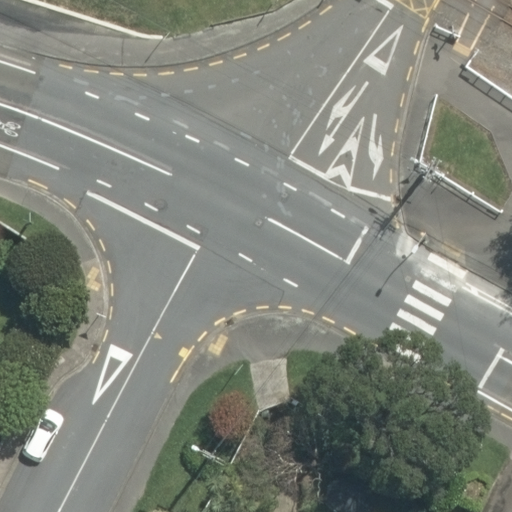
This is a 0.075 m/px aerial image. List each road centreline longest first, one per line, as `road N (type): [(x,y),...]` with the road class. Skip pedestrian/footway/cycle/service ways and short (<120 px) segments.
road 1 (residential): [(221,196),(63,511)]
road 2 (secondary): [(511,356),(221,196)]
road 3 (residential): [(393,0),(357,52),(221,196)]
road 4 (secondary): [(221,196),(0,101)]
